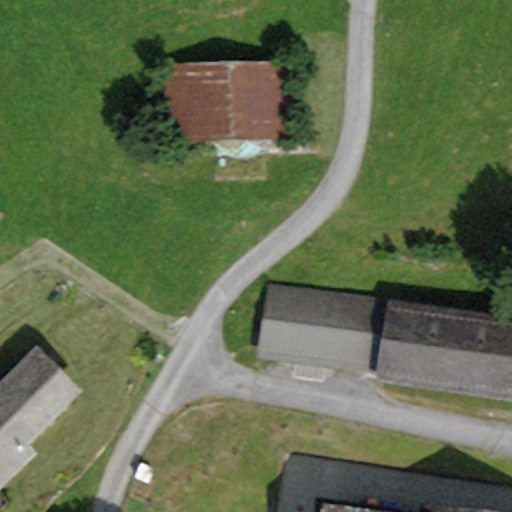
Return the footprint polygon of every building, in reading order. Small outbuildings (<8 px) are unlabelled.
[(282,58),(164,62),(166,126),(284,123),(282,58)] [(265,280),(257,340),(325,350),(334,290),(265,280)] [(334,290),(325,350),(376,357),(384,297),(334,290)] [(511,374),(511,370),(511,315),(384,297),(376,357),(374,367),(446,377),(448,364),(511,374)] [(0,463),(21,444),(13,435),(67,386),(33,350),(0,381),(0,463)] [(446,377),(510,387),(511,374),(448,364),(446,377)] [(449,511),(424,508),(423,511),(395,511),(318,499),(315,511),(449,511)] [(464,511),(491,511),(492,507),(465,503),(464,511)]
